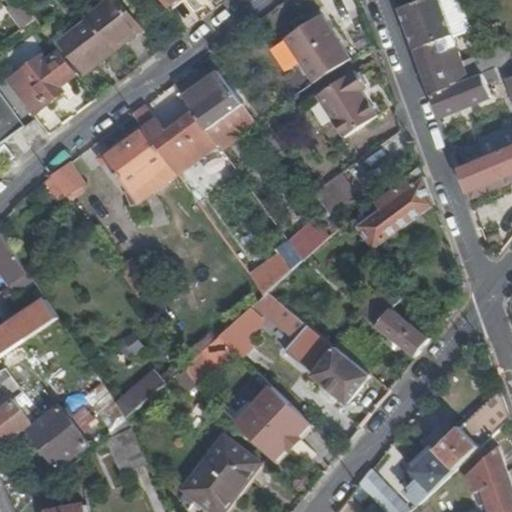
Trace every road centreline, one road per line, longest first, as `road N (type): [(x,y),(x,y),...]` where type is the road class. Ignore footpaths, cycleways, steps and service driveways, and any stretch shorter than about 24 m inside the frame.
road 1 (residential): [(266,0),(0,204)]
road 2 (residential): [(383,0),(429,153),(452,184),(491,298)]
road 3 (residential): [(312,511),(491,298)]
